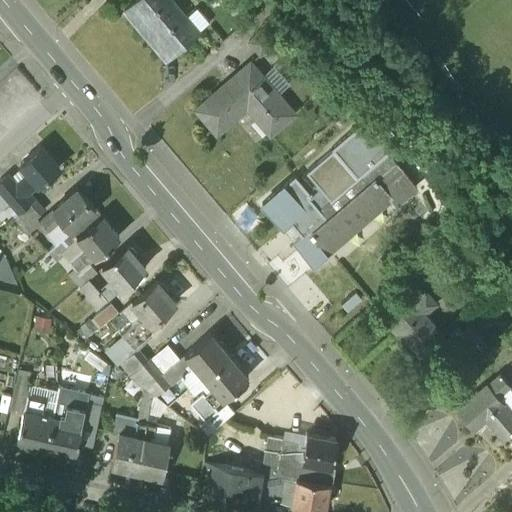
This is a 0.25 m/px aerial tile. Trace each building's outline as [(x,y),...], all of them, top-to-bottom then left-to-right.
[(198,31),(171,0),(135,0),(123,10),(152,44),(159,39),(171,54),(198,31)] [(278,39),(267,26),(248,42),(259,55),(278,39)] [(293,112),(249,62),(195,108),(216,132),(246,106),(269,133),(293,112)] [(333,148),(357,176),(387,151),(398,141),(374,113),(333,148)] [(41,146),(20,164),(27,172),(15,181),(8,173),(0,180),(0,191),(14,208),(19,213),(35,199),(30,193),(59,167),(41,146)] [(333,148),(306,171),(317,184),(318,184),(331,199),(357,176),(333,148)] [(320,208),(308,219),(314,226),(308,231),(326,252),(327,254),(329,252),(328,250),(390,198),(391,199),(392,198),(393,197),(383,185),(402,169),(387,151),(357,176),(331,199),(320,208)] [(402,169),(383,185),(393,197),(392,198),(396,203),(416,185),(402,169)] [(307,193),(304,189),(293,176),(262,203),(283,228),(290,222),(300,233),(293,239),(314,263),(326,252),(308,231),(314,226),(308,219),(320,208),(307,193)] [(331,199),(318,184),(317,184),(307,193),(320,208),(331,199)] [(77,188),(40,219),(49,229),(61,219),(71,230),(95,209),(77,188)] [(19,213),(16,215),(28,230),(40,219),(37,215),(44,210),(35,199),(19,213)] [(14,208),(9,212),(14,217),(16,215),(19,213),(14,208)] [(101,215),(76,236),(85,247),(69,261),(78,272),(119,236),(101,215)] [(71,230),(48,250),(56,259),(62,253),(60,250),(76,236),(71,230)] [(126,245),(102,266),(111,277),(99,288),(107,298),(144,266),(126,245)] [(102,266),(79,285),(98,306),(107,298),(99,288),(111,277),(102,266)] [(158,278),(132,300),(144,314),(123,332),(136,347),(137,345),(148,336),(146,333),(166,316),(162,311),(175,299),(168,290),(169,289),(163,281),(161,282),(158,278)] [(425,288),(416,296),(412,291),(383,315),(396,329),(398,327),(419,352),(442,331),(424,310),(436,300),(425,288)] [(110,302),(93,316),(100,325),(118,311),(110,302)] [(52,319),(38,316),(35,329),(49,332),(52,319)] [(480,336),(469,324),(446,343),(457,356),(480,336)] [(210,329),(192,346),(163,370),(163,371),(171,381),(194,363),(202,375),(203,375),(229,353),(210,329)] [(148,357),(137,345),(136,347),(121,360),(131,372),(148,357)] [(229,353),(203,375),(212,387),(206,392),(215,402),(248,375),(229,353)] [(131,372),(128,374),(152,393),(154,394),(171,381),(163,371),(163,370),(150,356),(148,357),(131,372)] [(32,372),(18,369),(9,407),(23,411),(28,393),(32,372)] [(500,371),(488,382),(487,380),(456,407),(473,426),(485,416),(502,435),(511,425),(511,388),(509,384),(510,383),(500,371)] [(203,375),(202,375),(189,385),(199,397),(208,408),(209,407),(215,402),(206,392),(212,387),(203,375)] [(60,385),(52,415),(63,417),(67,401),(84,405),(87,390),(60,385)] [(152,393),(143,386),(136,419),(146,421),(152,393)] [(45,396),(28,393),(23,411),(16,443),(34,447),(34,444),(46,446),(52,415),(41,413),(45,396)] [(154,394),(152,393),(146,421),(155,423),(157,413),(167,415),(171,408),(154,394)] [(199,397),(179,414),(190,422),(208,408),(199,397)] [(101,403),(86,400),(78,441),(92,443),(101,403)] [(63,417),(52,415),(46,446),(55,448),(55,452),(74,456),(81,421),(80,421),(84,405),(67,401),(63,417)] [(208,408),(190,422),(200,430),(217,416),(209,407),(208,408)] [(137,416),(116,411),(112,428),(137,434),(138,430),(134,429),(137,416)] [(137,434),(117,430),(110,463),(136,469),(143,435),(146,421),(136,419),(134,429),(138,430),(137,434)] [(155,423),(146,421),(143,435),(148,437),(149,432),(153,432),(155,423)] [(148,437),(143,435),(136,469),(162,475),(169,441),(166,440),(169,426),(155,423),(153,432),(149,432),(148,437)] [(336,435),(306,429),(304,437),(301,457),(331,461),(332,461),(336,435)] [(282,433),(268,431),(262,469),(276,472),(282,433)] [(331,461),(301,457),(304,437),(282,433),(276,472),(283,473),(295,475),(295,474),(328,480),(331,461)] [(262,469),(215,461),(210,491),(256,500),(262,469)] [(276,472),(262,469),(256,500),(270,503),(271,498),(279,499),(283,473),(276,472)] [(295,475),(283,473),(279,499),(290,501),(295,475)] [(328,480),(295,474),(295,475),(290,501),(323,507),(328,480)]
